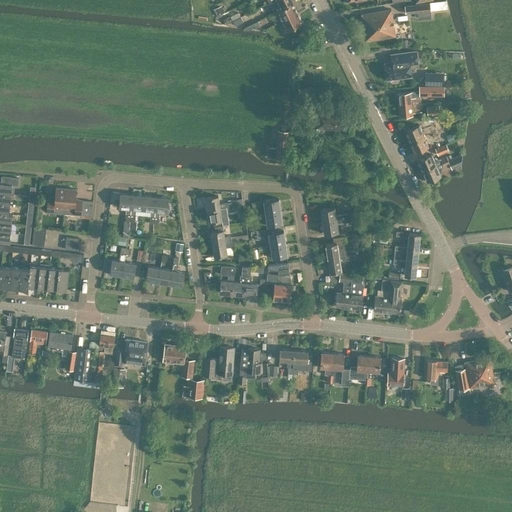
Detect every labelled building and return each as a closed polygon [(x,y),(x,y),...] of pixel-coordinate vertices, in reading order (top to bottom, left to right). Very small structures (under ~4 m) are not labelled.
[(277,0),(276,1),(270,4),(275,14),(277,13),(276,11),(280,9),(280,11),(293,5),(297,3),(295,0),(277,0)] [(281,22),(298,14),(293,5),(280,11),(280,9),(276,11),(277,13),(281,22)] [(218,17),(225,13),(222,6),(214,10),(218,17)] [(430,6),(416,8),(405,10),(406,16),(431,13),(430,6)] [(365,43),(394,39),(391,12),(361,16),(365,43)] [(302,24),(298,14),(281,22),(286,32),(302,24)] [(233,23),(231,18),(224,22),(226,27),(233,23)] [(233,23),(235,27),(243,23),(241,18),(233,23)] [(244,30),(244,32),(249,33),(260,27),(258,23),(244,30)] [(408,72),(411,69),(415,68),(414,55),(392,58),(393,64),(391,66),(382,67),(384,84),(388,83),(388,85),(390,86),(394,86),(396,84),(396,82),(409,81),(408,72)] [(426,74),(425,87),(442,87),(442,74),(426,74)] [(420,98),(444,98),(444,88),(420,88),(420,98)] [(398,96),(399,108),(421,106),(420,100),(408,102),(408,96),(398,96)] [(421,111),(421,106),(399,108),(400,120),(414,118),(413,112),(421,111)] [(427,109),(427,112),(428,118),(443,116),(442,109),(439,110),(439,108),(427,109)] [(320,133),(320,130),(346,132),(347,119),(318,117),(317,133),(320,133)] [(406,133),(410,143),(424,137),(422,134),(419,127),(406,133)] [(301,145),(302,129),(292,129),(291,144),(301,145)] [(439,137),(446,134),(443,129),(436,132),(439,137)] [(278,132),(276,150),(268,149),(267,159),(276,160),(288,161),(290,133),(278,132)] [(429,148),(426,142),(431,140),(438,137),(436,132),(429,135),(424,137),(410,143),(415,154),(429,148)] [(441,147),(454,141),(452,135),(439,141),(441,147)] [(448,153),(446,146),(436,151),(439,157),(448,153)] [(448,162),(447,158),(439,161),(435,159),(433,160),(432,156),(418,162),(423,173),(434,169),(445,164),(449,162),(448,162)] [(434,169),(423,173),(428,183),(441,178),(440,175),(442,174),(442,169),(450,166),(452,171),(461,168),(463,156),(448,162),(449,162),(445,164),(434,169)] [(0,192),(13,194),(13,190),(11,189),(11,187),(17,187),(18,180),(1,178),(0,185),(0,184),(0,192)] [(46,213),(53,214),(63,215),(65,190),(55,189),(54,201),(47,201),(46,213)] [(76,191),(65,190),(63,215),(81,216),(82,204),(75,203),(76,191)] [(13,194),(0,192),(0,202),(9,204),(10,197),(13,197),(13,194)] [(126,216),(126,222),(130,223),(132,196),(120,195),(119,209),(126,210),(126,216)] [(143,211),(144,197),(132,196),(130,223),(135,223),(135,217),(136,217),(136,211),(143,211)] [(144,197),(143,211),(151,212),(150,225),(154,225),(156,198),(144,197)] [(168,199),(156,198),(154,225),(159,225),(160,213),(167,213),(168,199)] [(218,198),(205,200),(207,212),(220,210),(227,209),(233,208),(233,207),(232,203),(219,205),(218,198)] [(266,215),(280,213),(279,201),(264,203),(266,215)] [(9,204),(0,202),(0,212),(8,213),(9,204)] [(220,210),(207,212),(209,224),(214,223),(215,228),(222,227),(220,210)] [(322,224),(350,219),(349,215),(336,217),(334,210),(321,212),(322,224)] [(8,213),(0,212),(0,222),(11,224),(12,215),(8,215),(8,213)] [(280,213),(266,215),(268,227),(282,225),(280,213)] [(225,228),(233,226),(232,219),(224,220),(225,228)] [(350,219),(322,224),(324,236),(338,234),(337,226),(350,224),(350,219)] [(11,224),(0,222),(0,232),(10,234),(11,224)] [(215,233),(210,234),(212,246),(233,243),(233,242),(238,242),(247,241),(249,241),(248,236),(246,236),(237,237),(224,239),(223,232),(225,232),(224,227),(222,227),(215,228),(215,233)] [(10,234),(0,232),(0,243),(9,244),(10,234)] [(271,247),(285,245),(283,233),(269,235),(271,247)] [(408,249),(418,250),(420,236),(409,235),(408,249)] [(111,237),(109,244),(118,246),(126,247),(128,240),(120,238),(111,237)] [(328,260),(351,257),(350,253),(345,253),(343,244),(346,243),(345,237),(339,238),(339,239),(333,239),(334,245),(326,246),(328,260)] [(227,256),(226,249),(234,248),(233,243),(212,246),(214,258),(227,256)] [(177,245),(176,253),(183,254),(184,246),(177,245)] [(285,245),(271,247),(273,259),(277,259),(283,258),(287,257),(285,245)] [(418,250),(408,249),(406,262),(417,263),(418,250)] [(351,257),(328,260),(330,274),(341,273),(340,264),(346,263),(346,262),(352,261),(351,257)] [(174,259),(172,272),(170,286),(181,288),(184,274),(176,273),(179,259),(174,259)] [(122,277),(125,263),(112,261),(110,274),(122,277)] [(417,263),(406,262),(406,263),(400,262),(394,261),(393,266),(400,266),(400,268),(405,269),(405,277),(415,279),(417,263)] [(125,263),(122,277),(134,279),(136,265),(125,263)] [(39,268),(36,289),(46,290),(48,270),(49,266),(39,265),(39,268)] [(233,283),(232,296),(243,297),(245,288),(245,284),(246,277),(247,267),(242,266),(242,268),(241,277),(240,277),(240,284),(234,283),(233,283)] [(29,271),(27,288),(36,289),(39,268),(29,267),(29,271)] [(220,295),(232,296),(233,283),(234,283),(235,268),(225,267),(222,268),(221,276),(228,277),(228,282),(221,282),(220,295)] [(245,288),(243,297),(244,297),(256,299),(256,294),(259,294),(265,295),(267,284),(267,281),(261,280),(260,280),(260,286),(257,286),(251,285),(252,278),(250,278),(251,273),(263,274),(263,268),(252,267),(251,267),(250,267),(247,267),(246,277),(245,284),(245,288)] [(0,268),(0,288),(7,289),(10,269),(0,268)] [(58,271),(56,291),(65,292),(68,272),(66,272),(67,269),(58,268),(58,271)] [(158,284),(160,270),(148,268),(146,281),(158,284)] [(10,269),(7,289),(17,291),(19,270),(10,269)] [(19,270),(17,291),(27,292),(27,288),(29,271),(19,270)] [(48,270),(46,290),(56,291),(58,271),(48,270)] [(160,270),(158,284),(170,286),(172,272),(160,270)] [(341,275),(340,283),(344,283),(351,284),(351,276),(341,275)] [(279,277),(267,276),(267,281),(267,284),(273,285),(271,301),(290,303),(292,287),(290,276),(281,277),(279,277)] [(361,310),(363,297),(363,290),(363,289),(363,288),(363,287),(362,286),(361,285),(362,277),(351,276),(351,284),(348,309),(361,310)] [(399,315),(401,301),(403,283),(391,281),(390,288),(388,288),(386,313),(399,315)] [(337,294),(335,307),(348,309),(351,284),(344,283),(343,294),(337,294)] [(373,312),(386,313),(388,288),(381,287),(381,291),(382,292),(382,299),(375,298),(373,312)] [(105,321),(104,326),(106,326),(105,330),(110,331),(112,323),(105,321)] [(10,347),(9,357),(25,359),(29,332),(15,330),(12,348),(10,347)] [(0,331),(0,350),(1,351),(0,355),(4,355),(2,363),(6,364),(8,364),(9,357),(10,347),(11,337),(6,337),(7,332),(0,331)] [(28,355),(29,355),(36,356),(37,345),(46,346),(48,333),(32,331),(28,355)] [(50,333),(48,348),(49,348),(56,349),(56,352),(63,353),(63,350),(71,351),(73,336),(51,333),(50,333)] [(74,386),(100,390),(100,389),(101,383),(102,376),(102,369),(104,357),(104,354),(117,356),(117,350),(118,348),(114,348),(115,340),(102,338),(100,338),(98,353),(96,353),(93,374),(91,373),(94,353),(93,353),(78,351),(74,379),(75,379),(74,382),(74,386)] [(117,356),(117,358),(115,369),(122,369),(123,358),(144,361),(146,345),(125,342),(124,351),(117,350),(117,356)] [(180,378),(190,379),(192,363),(183,362),(184,350),(164,347),(162,364),(182,366),(180,378)] [(219,360),(215,360),(205,359),(203,376),(216,377),(216,375),(232,377),(235,349),(220,348),(219,360)] [(241,365),(239,385),(245,386),(246,379),(256,380),(256,375),(261,375),(261,371),(262,366),(262,359),(259,359),(260,354),(260,352),(248,350),(248,351),(242,351),(241,365)] [(281,362),(287,362),(287,369),(289,369),(288,375),(288,380),(292,380),(294,351),(282,350),(281,362)] [(296,380),(297,376),(297,370),(298,370),(299,363),(308,364),(309,352),(294,351),(292,380),(296,380)] [(70,353),(67,371),(73,372),(76,354),(70,353)] [(332,384),(334,356),(323,355),(322,370),(327,370),(326,376),(328,376),(328,384),(332,384)] [(334,356),(332,384),(337,384),(338,371),(345,372),(346,357),(334,356)] [(367,387),(367,379),(369,357),(358,357),(357,372),(364,372),(363,379),(362,386),(362,395),(362,403),(366,403),(366,395),(367,387)] [(369,357),(367,379),(367,387),(372,387),(372,380),(373,380),(374,373),(379,373),(380,358),(369,357)] [(388,374),(387,387),(402,388),(404,361),(392,360),(391,374),(388,374)] [(467,370),(456,372),(460,397),(470,395),(469,390),(493,387),(489,361),(466,365),(467,370)] [(427,379),(430,380),(430,386),(438,386),(438,380),(438,373),(447,373),(448,363),(439,362),(439,364),(428,363),(427,379)] [(276,378),(277,368),(268,367),(268,377),(276,378)] [(124,389),(124,385),(126,371),(114,369),(112,388),(124,389)] [(203,383),(193,382),(188,381),(187,389),(183,388),(182,398),(201,400),(203,383)] [(369,398),(377,399),(378,391),(369,390),(369,398)]
